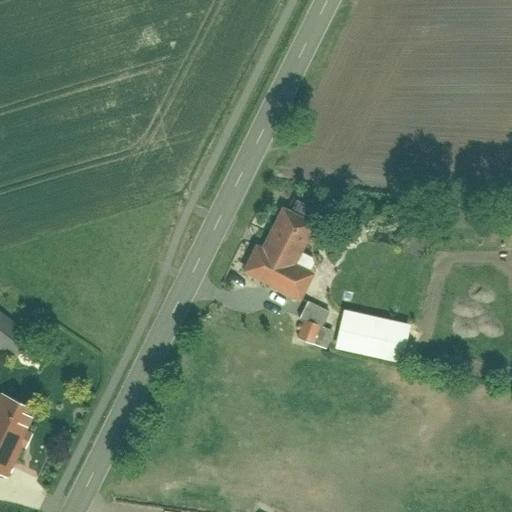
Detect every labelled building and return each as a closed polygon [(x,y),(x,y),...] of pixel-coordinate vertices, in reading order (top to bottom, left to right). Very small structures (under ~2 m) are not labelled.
[(276,212),(259,248),(247,243),(232,273),(295,302),(309,272),(293,264),(310,228),(276,212)] [(303,302),(296,323),(288,343),(317,353),(324,334),(315,331),(323,309),(303,302)] [(335,309),(327,348),(395,362),(403,322),(335,309)] [(0,314),(0,358),(8,365),(29,336),(0,314)] [(0,397),(0,475),(31,413),(0,397)]
